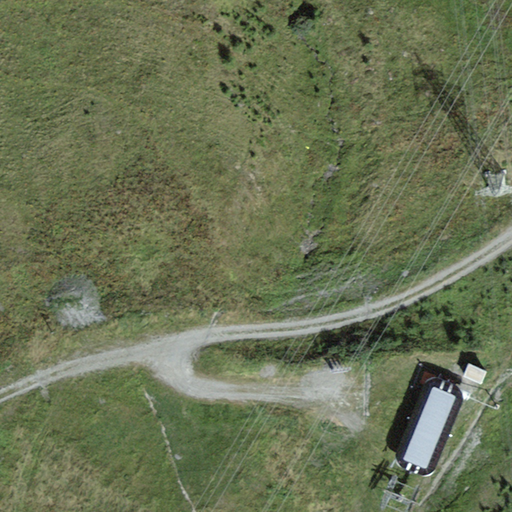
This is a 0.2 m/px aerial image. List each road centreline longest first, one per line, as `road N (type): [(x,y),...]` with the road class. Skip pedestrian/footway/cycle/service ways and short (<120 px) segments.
road 1 (track): [(339,415),(198,388),(163,368),(159,339),(295,330),(409,306),(511,243)]
road 2 (track): [(159,339),(0,386)]
